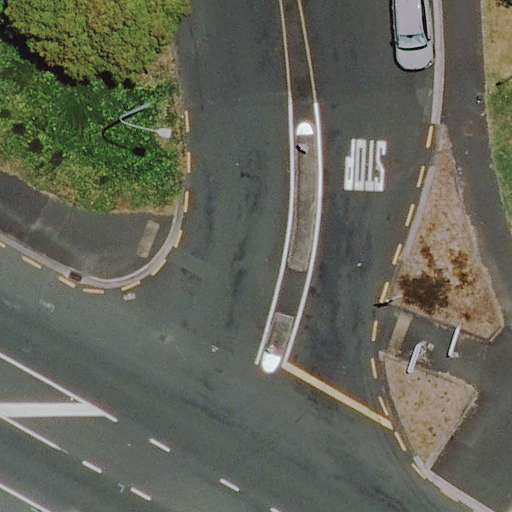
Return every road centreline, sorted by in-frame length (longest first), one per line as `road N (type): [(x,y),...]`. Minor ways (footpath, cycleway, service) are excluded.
road 1 (residential): [(210,471),(274,362),(293,295),(311,143),(285,0)]
road 2 (secondary): [(0,389),(86,437),(210,471)]
